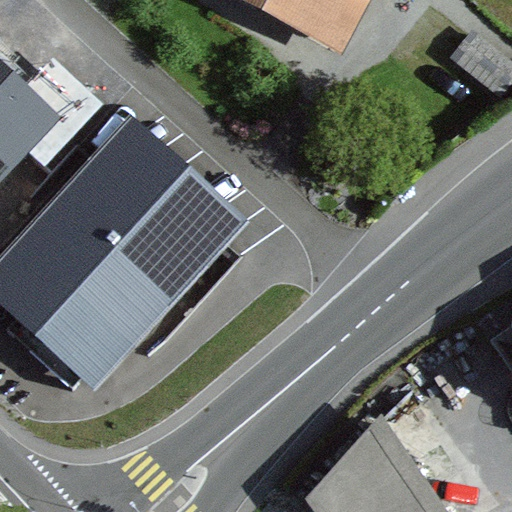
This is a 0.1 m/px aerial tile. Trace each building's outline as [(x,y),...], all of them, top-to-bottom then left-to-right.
[(270,0),(268,4),(337,41),(358,0),(270,0)] [(511,67),(473,37),(455,59),(499,95),(511,78),(511,67)] [(0,278),(0,285),(96,373),(222,235),(123,145),(0,278)] [(511,328),(490,344),(511,374),(511,328)] [(314,511),(436,511),(377,425),(308,502),(314,511)]
